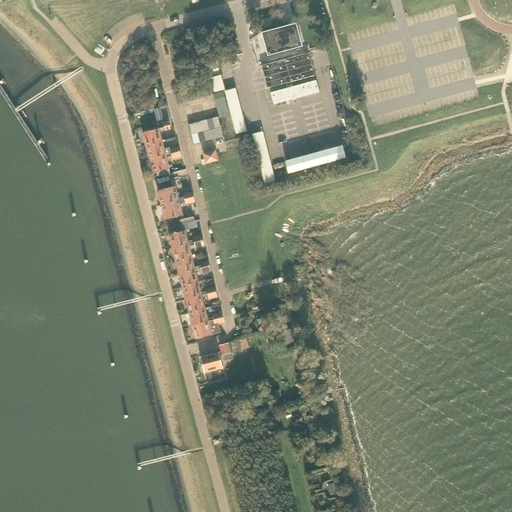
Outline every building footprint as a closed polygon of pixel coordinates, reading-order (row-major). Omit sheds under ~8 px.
[(302,47),(295,24),(261,33),(267,56),(278,53),(280,61),(284,60),(282,52),(302,47)] [(314,76),(308,53),(284,60),(280,61),(261,66),(267,88),(287,83),(288,88),(270,93),(273,104),(318,92),(315,80),(292,87),(291,82),(314,76)] [(206,64),(213,92),(224,89),(216,61),(206,64)] [(209,86),(203,87),(206,97),(212,95),(209,86)] [(203,87),(197,89),(200,99),(206,97),(203,87)] [(246,131),(235,88),(224,91),(235,134),(246,131)] [(197,89),(191,90),(194,100),(200,99),(197,89)] [(191,90),(186,92),(188,102),(194,100),(191,90)] [(186,92),(180,94),(182,103),(188,102),(186,92)] [(224,98),(222,92),(212,94),(214,100),(224,98)] [(180,94),(174,95),(176,105),(182,103),(180,94)] [(225,104),(224,98),(214,100),(215,106),(225,104)] [(225,104),(215,106),(217,112),(226,109),(225,104)] [(159,108),(153,109),(156,121),(162,119),(159,108)] [(226,109),(217,112),(218,118),(228,115),(226,109)] [(220,127),(217,117),(211,118),(214,128),(220,127)] [(211,118),(205,120),(208,130),(214,128),(211,118)] [(205,120),(200,122),(202,132),(208,130),(205,120)] [(142,133),(146,146),(161,142),(158,131),(164,130),(164,131),(170,129),(168,121),(162,123),(164,127),(158,129),(142,133)] [(200,122),(194,123),(197,133),(202,132),(200,122)] [(194,123),(188,125),(191,135),(197,133),(194,123)] [(220,127),(214,128),(216,138),(222,137),(220,127)] [(208,130),(211,140),(216,138),(214,128),(208,130)] [(208,130),(202,132),(205,141),(211,140),(208,130)] [(264,130),(253,133),(264,184),(276,181),(276,177),(285,175),(283,167),(273,169),(264,130)] [(202,132),(197,133),(199,143),(205,141),(202,132)] [(197,133),(191,135),(193,144),(199,143),(197,133)] [(146,146),(149,159),(180,152),(178,147),(169,149),(169,148),(163,149),(161,142),(146,146)] [(285,157),(289,174),(347,160),(343,144),(285,157)] [(205,163),(216,160),(214,151),(203,154),(205,163)] [(180,152),(149,159),(153,173),(156,172),(157,176),(169,173),(168,169),(165,158),(171,156),(172,159),(181,156),(180,152)] [(157,190),(161,205),(193,197),(192,192),(183,194),(183,197),(177,198),(174,186),(157,190)] [(193,197),(161,205),(165,220),(178,216),(180,224),(187,222),(193,220),(191,213),(182,216),(179,203),(185,202),(185,204),(194,202),(193,197)] [(168,235),(172,248),(203,240),(201,235),(192,238),(193,240),(187,242),(184,231),(189,230),(187,222),(180,224),(172,226),(174,233),(168,235)] [(172,248),(175,261),(191,257),(188,247),(194,245),(195,247),(204,245),(203,240),(172,248)] [(175,261),(178,274),(209,266),(208,261),(199,263),(199,266),(194,267),(191,257),(175,261)] [(182,287),(197,283),(196,276),(202,275),(201,273),(210,271),(209,266),(178,274),(182,287)] [(182,287),(185,300),(216,292),(214,287),(205,289),(206,292),(200,293),(197,283),(182,287)] [(217,297),(216,292),(185,300),(188,312),(204,308),(201,298),(207,296),(208,299),(217,297)] [(204,308),(188,312),(192,325),(222,317),(221,313),(212,315),(213,317),(207,319),(204,308)] [(222,317),(192,325),(195,339),(211,335),(219,332),(217,324),(224,322),(222,317)] [(246,338),(239,340),(242,350),(248,348),(246,338)] [(221,355),(230,353),(227,343),(219,345),(221,352),(200,357),(202,364),(200,365),(202,371),(203,371),(204,372),(222,368),(219,356),(221,355)] [(320,479),(330,476),(327,465),(307,470),(312,488),(322,485),(320,479)] [(337,489),(332,482),(323,488),(325,493),(324,494),(329,501),(333,498),(330,493),(337,489)]
